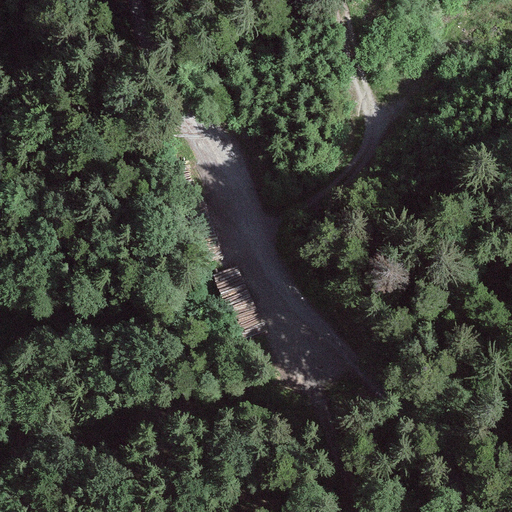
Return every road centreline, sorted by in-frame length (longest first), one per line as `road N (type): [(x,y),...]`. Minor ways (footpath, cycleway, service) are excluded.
road 1 (track): [(366,511),(274,261),(159,0)]
road 2 (track): [(342,0),(371,152),(274,261)]
road 3 (track): [(295,334),(375,387),(492,511)]
